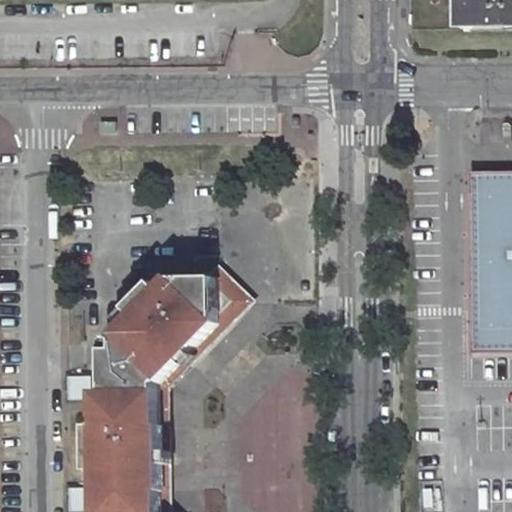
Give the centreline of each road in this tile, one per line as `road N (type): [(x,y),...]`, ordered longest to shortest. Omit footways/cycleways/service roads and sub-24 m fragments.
road 1 (unclassified): [(377,511),(376,85)]
road 2 (unclassified): [(342,86),(348,511)]
road 3 (residential): [(46,511),(42,89)]
road 4 (unclassified): [(342,86),(42,89)]
road 5 (unclassified): [(511,82),(376,85)]
